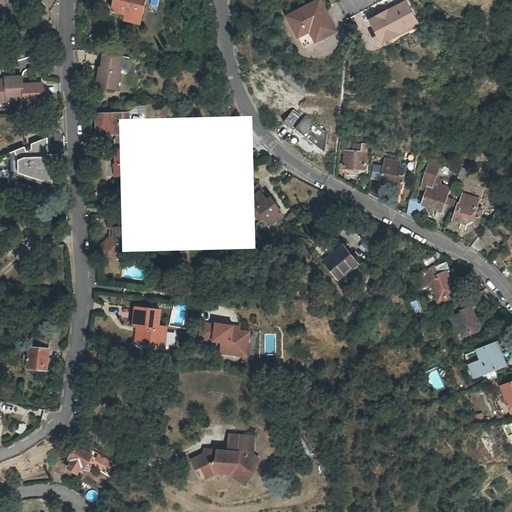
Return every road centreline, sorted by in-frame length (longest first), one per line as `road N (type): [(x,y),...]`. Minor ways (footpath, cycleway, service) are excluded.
road 1 (residential): [(69,0),(82,284),(71,400),(52,424),(0,453)]
road 2 (residential): [(511,300),(474,259),(274,146),(235,88),(218,0)]
